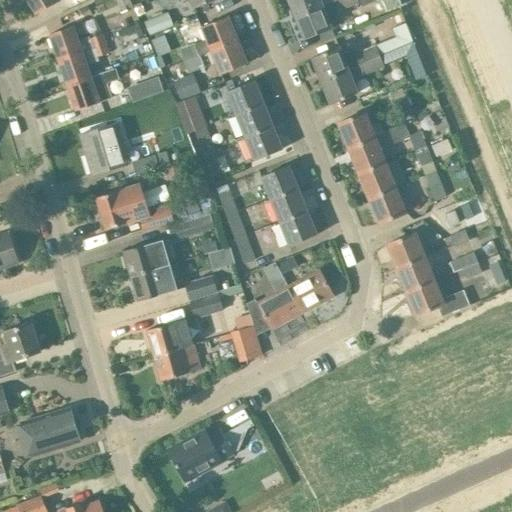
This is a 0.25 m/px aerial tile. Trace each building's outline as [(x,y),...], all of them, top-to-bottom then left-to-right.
[(26,0),(36,15),(57,1),(56,0),(26,0)] [(158,0),(162,8),(181,0),(190,0),(194,9),(216,0),(158,0)] [(287,0),(294,17),(322,5),(333,1),(332,0),(287,0)] [(357,0),(335,0),(333,1),(337,12),(359,4),(357,0)] [(511,10),(509,2),(498,6),(503,17),(511,13),(511,10)] [(294,17),(304,40),(332,29),(322,5),(294,17)] [(144,22),(150,36),(174,26),(168,12),(144,22)] [(511,13),(503,17),(507,29),(511,26),(511,13)] [(179,50),(184,62),(238,40),(228,16),(201,27),(206,40),(195,44),(194,44),(179,50)] [(139,22),(120,30),(125,44),(144,36),(139,22)] [(398,38),(376,46),(380,57),(394,51),(414,43),(406,23),(394,28),(398,38)] [(73,26),(49,35),(58,60),(82,52),(106,44),(102,34),(101,35),(90,39),(89,36),(87,37),(78,40),(73,26)] [(154,38),(157,55),(169,53),(166,36),(154,38)] [(238,40),(184,62),(188,74),(215,63),(220,75),(247,64),(238,40)] [(426,74),(414,43),(394,51),(380,57),(383,64),(397,58),(406,54),(407,54),(416,78),(426,74)] [(82,52),(58,60),(67,86),(91,77),(87,66),(99,62),(98,57),(109,54),(106,44),(82,52)] [(339,47),(311,58),(321,82),(380,57),(376,46),(376,45),(356,54),(355,53),(343,59),(339,47)] [(348,70),(321,82),(330,105),(358,94),(352,79),(353,79),(364,74),(364,75),(384,66),(383,64),(380,57),(348,70)] [(91,77),(67,86),(76,111),(100,103),(112,99),(106,81),(118,77),(115,69),(91,77)] [(193,74),(173,82),(174,85),(170,86),(175,101),(180,99),(181,101),(201,93),(193,74)] [(128,88),(134,103),(164,92),(159,77),(128,88)] [(226,91),(236,115),(264,104),(254,80),(226,91)] [(402,88),(391,93),(400,116),(412,112),(402,88)] [(199,108),(190,111),(187,101),(176,104),(180,116),(187,134),(195,131),(195,132),(206,127),(199,108)] [(264,104),(236,115),(245,138),(273,126),(264,104)] [(365,112),(337,123),(348,149),(375,138),(365,112)] [(80,135),(92,175),(128,164),(116,124),(80,135)] [(273,126),(245,138),(254,161),(282,150),(273,126)] [(206,127),(195,132),(203,154),(214,150),(207,131),(206,127)] [(420,131),(408,136),(415,151),(426,146),(420,131)] [(375,138),(348,149),(358,174),(386,163),(380,150),(393,145),(388,132),(375,138)] [(438,162),(453,156),(447,139),(431,145),(438,162)] [(426,146),(415,151),(421,166),(432,161),(426,146)] [(214,150),(203,154),(212,178),(224,173),(216,153),(215,154),(214,151),(215,150),(214,150)] [(131,162),(135,176),(159,169),(159,170),(170,167),(166,152),(131,162)] [(386,163),(358,174),(368,199),(396,188),(386,163)] [(261,177),(270,200),(298,189),(289,165),(261,177)] [(440,182),(429,186),(435,201),(447,197),(440,182)] [(95,198),(105,230),(139,220),(143,232),(174,222),(168,204),(156,208),(157,212),(149,215),(139,184),(95,198)] [(227,184),(216,189),(218,194),(225,214),(227,218),(238,213),(230,191),(230,190),(227,184)] [(396,188),(368,199),(378,225),(406,214),(396,188)] [(298,189),(270,200),(280,223),(307,212),(298,189)] [(455,210),(444,214),(449,227),(460,223),(455,210)] [(307,212),(280,223),(289,247),(317,235),(307,212)] [(238,213),(227,218),(235,241),(247,236),(238,213)] [(168,228),(172,241),(215,228),(211,215),(168,228)] [(449,236),(454,248),(457,255),(471,249),(469,242),(464,230),(449,236)] [(0,235),(0,269),(18,264),(8,233),(0,235)] [(415,233),(386,244),(396,269),(425,257),(415,233)] [(247,236),(235,241),(244,265),(256,260),(247,236)] [(163,240),(123,251),(130,277),(170,265),(163,240)] [(215,241),(201,245),(204,254),(218,250),(215,241)] [(453,273),(463,269),(478,263),(474,252),(449,262),(453,273)] [(425,257),(396,269),(406,292),(435,281),(429,266),(435,264),(431,254),(425,257)] [(293,257),(278,264),(283,273),(297,266),(293,257)] [(490,264),(494,283),(503,281),(499,262),(490,264)] [(276,293),(256,303),(271,330),(302,313),(288,286),(281,273),(280,274),(274,263),(264,269),(270,280),(276,293)] [(463,269),(467,279),(482,273),(478,263),(463,269)] [(170,265),(130,277),(137,302),(177,290),(170,265)] [(252,295),(271,286),(261,266),(242,275),(252,295)] [(320,270),(288,286),(302,313),(334,296),(320,270)] [(184,284),(189,303),(191,302),(190,300),(218,292),(218,291),(213,275),(184,284)] [(415,316),(438,307),(438,308),(441,317),(470,306),(463,290),(442,299),(435,281),(406,292),(415,316)] [(191,302),(189,303),(194,320),(223,311),(220,299),(243,292),(240,285),(218,291),(218,292),(190,300),(191,302)] [(146,330),(153,356),(193,345),(190,337),(192,336),(187,319),(146,330)] [(0,363),(12,360),(13,361),(41,351),(31,322),(2,331),(3,332),(0,332),(0,363)] [(254,327),(238,331),(247,359),(262,354),(254,327)] [(193,345),(153,356),(160,381),(201,370),(196,352),(195,352),(193,345)] [(511,367),(476,383),(486,407),(499,402),(509,424),(511,422),(511,367)] [(0,387),(0,414),(8,412),(1,387),(0,387)] [(442,390),(404,406),(425,453),(450,442),(440,419),(452,413),(442,390)] [(404,406),(367,423),(377,447),(390,441),(400,464),(425,453),(404,406)] [(70,408),(21,423),(21,424),(31,456),(80,441),(70,408)] [(169,451),(185,481),(221,461),(234,455),(219,428),(207,434),(205,431),(169,451)] [(345,441),(307,458),(328,505),(353,493),(343,470),(356,465),(345,441)] [(47,511),(41,495),(18,504),(20,511),(47,511)] [(59,511),(102,511),(98,501),(84,507),(83,503),(59,511)] [(229,511),(224,503),(207,511),(229,511)]
